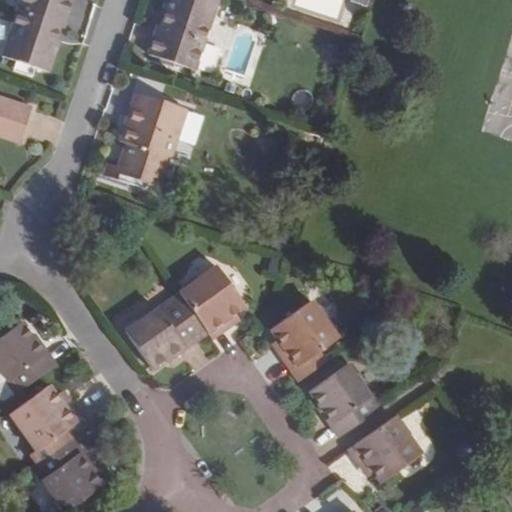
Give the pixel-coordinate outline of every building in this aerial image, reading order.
[(20,0),(13,21),(0,16),(0,57),(47,74),(59,41),(54,40),(58,28),(62,29),(71,0),(20,0)] [(194,72),(216,0),(165,0),(147,56),(194,72)] [(118,176),(146,185),(157,189),(168,158),(169,158),(185,110),(135,94),(118,142),(125,144),(118,167),(108,163),(103,178),(116,182),(118,176)] [(30,110),(0,100),(0,132),(20,139),(30,110)] [(196,141),(203,115),(188,112),(181,137),(196,141)] [(0,139),(18,145),(20,139),(0,132),(0,139)] [(116,182),(144,191),(146,185),(118,176),(116,182)] [(116,206),(98,201),(91,219),(110,225),(116,206)] [(216,267),(178,295),(181,299),(206,335),(211,341),(231,326),(226,320),(245,307),(216,267)] [(185,350),(206,335),(181,299),(161,314),(157,310),(124,333),(151,370),(184,348),(185,350)] [(283,348),(278,352),(300,382),(322,366),(315,357),(338,340),(311,302),(270,330),(283,348)] [(9,378),(18,391),(55,365),(46,352),(41,355),(28,339),(31,337),(21,322),(0,336),(0,373),(5,381),(9,378)] [(346,365),(308,392),(338,436),(388,402),(379,389),(369,396),(346,365)] [(34,452),(25,459),(33,470),(73,441),(66,431),(81,420),(68,401),(62,406),(48,386),(8,414),(34,452)] [(381,485),(419,455),(393,417),(346,450),(361,471),(368,466),(381,485)] [(77,453),(80,451),(73,441),(33,470),(61,511),(66,511),(101,487),(77,453)] [(511,476),(501,484),(511,499),(511,476)]
